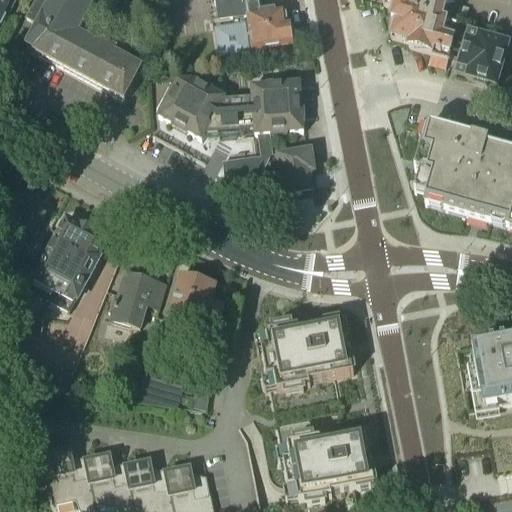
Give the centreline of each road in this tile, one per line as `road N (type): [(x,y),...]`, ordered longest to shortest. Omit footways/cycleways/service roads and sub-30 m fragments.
road 1 (residential): [(256,260),(0,130)]
road 2 (residential): [(378,290),(421,511)]
road 3 (residential): [(235,453),(13,424)]
road 4 (residential): [(256,260),(235,453)]
road 5 (residential): [(511,115),(410,90),(343,105)]
road 6 (tertiary): [(343,105),(373,260)]
